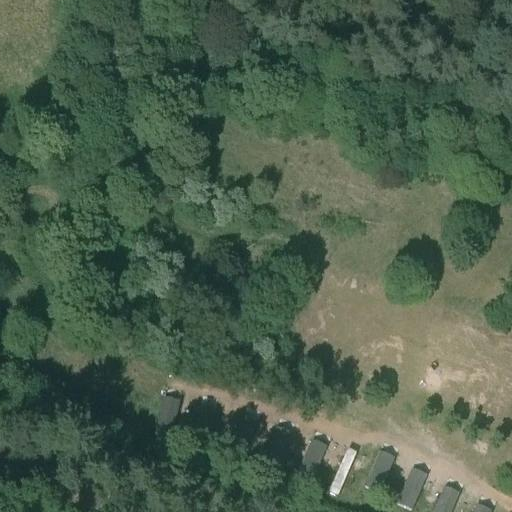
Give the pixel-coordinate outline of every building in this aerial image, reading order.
[(179,404),(163,400),(154,436),(170,440),(179,404)] [(215,412),(199,408),(191,444),(206,448),(215,412)] [(256,425),(242,418),(227,452),(242,458),(256,425)] [(291,436),(276,430),(262,464),(277,470),(291,436)] [(326,449),(311,443),(297,477),(312,483),(326,449)] [(393,460),(379,454),(364,488),(379,494),(393,460)] [(426,478),(411,472),(397,505),(412,511),(426,478)] [(451,511),(459,496),(444,490),(434,511),(451,511)]
